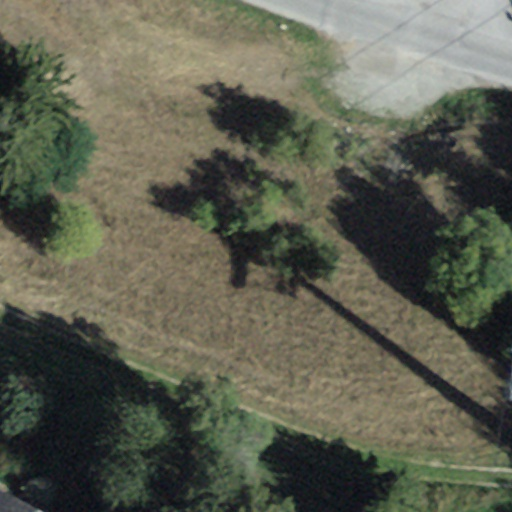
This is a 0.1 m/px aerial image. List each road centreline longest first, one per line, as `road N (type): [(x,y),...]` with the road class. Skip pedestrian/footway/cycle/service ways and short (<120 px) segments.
road 1 (track): [(511,472),(283,446),(0,320)]
road 2 (tertiary): [(511,68),(285,0)]
